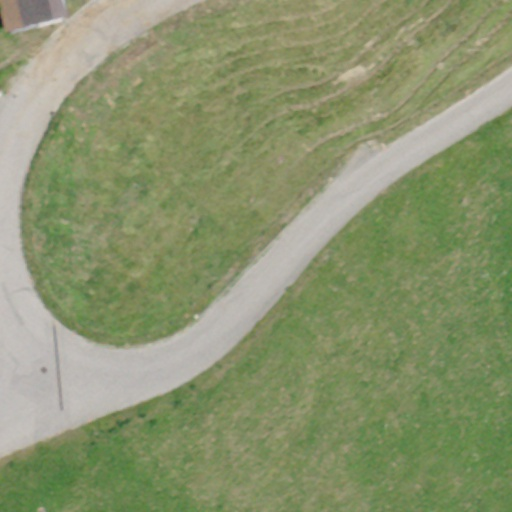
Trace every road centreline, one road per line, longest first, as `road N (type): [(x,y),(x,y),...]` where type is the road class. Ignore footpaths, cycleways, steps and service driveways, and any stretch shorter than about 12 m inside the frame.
road 1 (unclassified): [(511,91),(335,214),(177,372),(93,384),(37,344),(1,268),(0,230)]
road 2 (unclassified): [(0,179),(31,100),(107,21),(161,0)]
